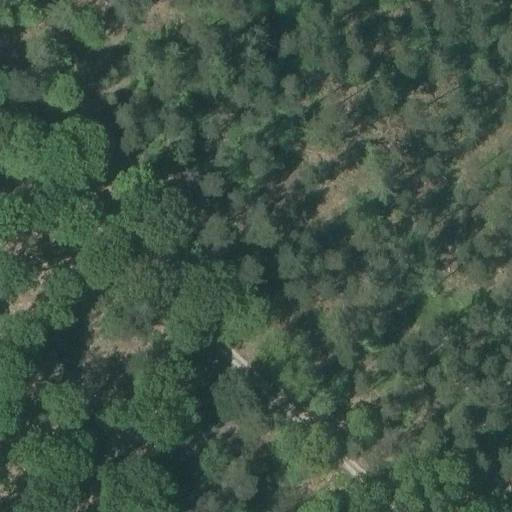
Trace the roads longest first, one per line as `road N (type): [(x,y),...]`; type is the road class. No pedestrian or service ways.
road 1 (track): [(0,167),(72,215),(392,511)]
road 2 (track): [(158,296),(152,372),(64,511)]
road 3 (track): [(28,186),(170,0)]
